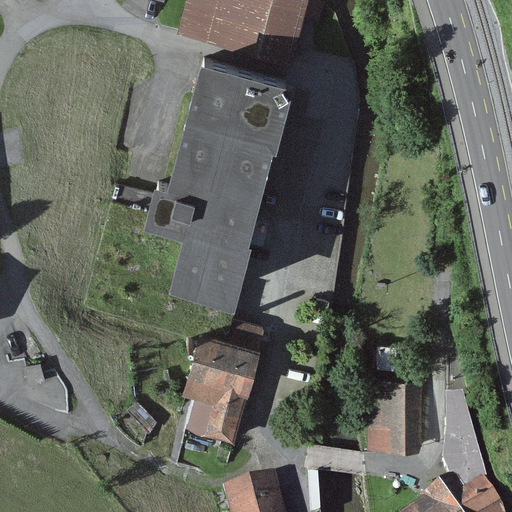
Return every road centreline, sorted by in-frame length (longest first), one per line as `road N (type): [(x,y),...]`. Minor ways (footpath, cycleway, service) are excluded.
road 1 (unknown): [(16,279),(35,327),(129,449),(214,478),(233,477),(278,443)]
road 2 (secondary): [(511,284),(445,0)]
